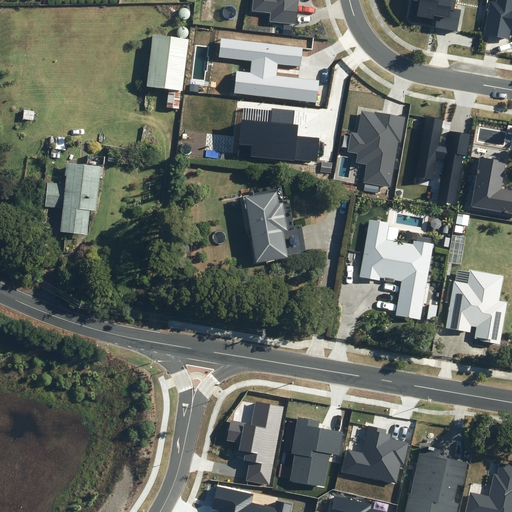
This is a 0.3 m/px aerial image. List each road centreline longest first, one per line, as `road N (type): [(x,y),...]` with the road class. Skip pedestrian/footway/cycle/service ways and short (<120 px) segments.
road 1 (tertiary): [(511,402),(260,358)]
road 2 (residential): [(511,89),(401,66),(372,44),(350,0)]
road 3 (unclassified): [(156,343),(0,293)]
